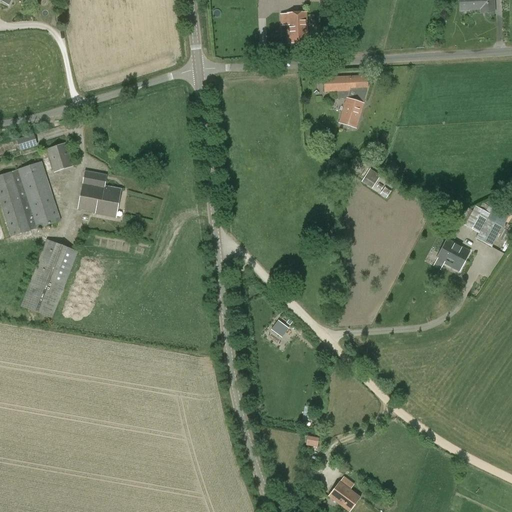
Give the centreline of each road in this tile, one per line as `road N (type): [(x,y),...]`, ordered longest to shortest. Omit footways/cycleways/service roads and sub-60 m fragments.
road 1 (tertiary): [(268,511),(228,367),(198,69)]
road 2 (track): [(215,242),(240,252),(430,437),(511,479)]
road 3 (unclassified): [(511,50),(198,69)]
road 4 (unclassified): [(198,69),(0,123)]
